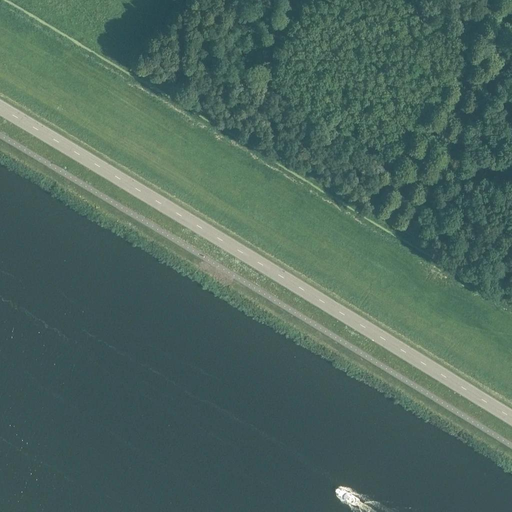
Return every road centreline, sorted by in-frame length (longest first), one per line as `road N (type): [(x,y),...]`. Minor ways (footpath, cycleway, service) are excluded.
road 1 (tertiary): [(511,419),(0,109)]
road 2 (track): [(411,177),(511,3)]
